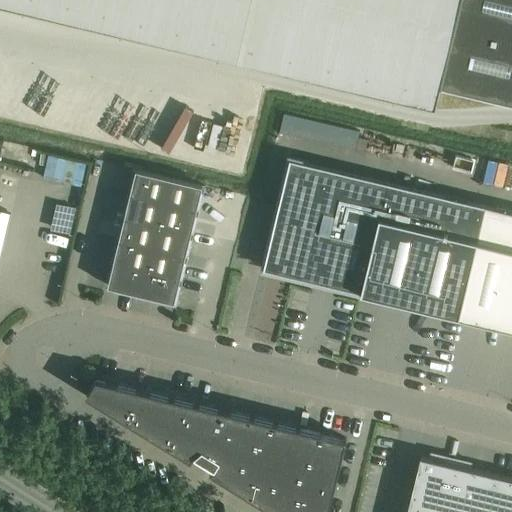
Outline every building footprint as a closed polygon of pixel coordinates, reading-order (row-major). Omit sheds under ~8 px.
[(511,0),(0,0),(0,3),(437,107),(442,87),(511,103),(511,0)] [(285,113),(280,133),(356,151),(360,131),(285,113)] [(280,203),(264,269),(511,328),(511,211),(291,158),(280,203)] [(136,170),(108,286),(175,302),(203,185),(136,169),(136,170)] [(76,208),(56,203),(51,229),(70,233),(76,208)] [(274,511),(329,511),(346,440),(97,379),(87,396),(192,460),(194,457),(213,468),(210,473),(274,511)] [(511,511),(511,479),(421,457),(407,511),(511,511)]
